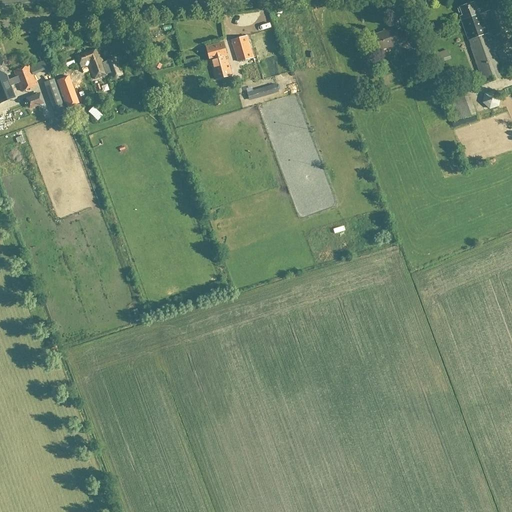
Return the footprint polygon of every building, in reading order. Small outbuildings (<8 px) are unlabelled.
[(458,9),(457,10),(458,14),(460,13),(461,17),(458,18),(466,42),(470,40),(472,46),(470,47),(482,84),(502,78),(490,39),(487,40),(486,35),(487,35),(482,20),(486,19),(492,38),(509,33),(501,8),(480,15),(478,10),(476,11),(473,3),(458,8),(458,9)] [(394,30),(371,38),(376,52),(398,45),(399,48),(407,46),(403,34),(396,36),(394,30)] [(246,38),(231,42),(237,63),(252,59),(246,38)] [(222,45),(205,49),(209,63),(209,62),(214,81),(231,77),(225,58),(226,58),(222,45)] [(495,53),(501,67),(511,64),(506,49),(495,53)] [(106,76),(97,51),(76,57),(79,68),(88,66),(93,80),(106,76)] [(415,51),(402,55),(405,66),(408,65),(412,81),(422,78),(417,62),(418,62),(415,51)] [(449,60),(446,52),(434,56),(437,64),(449,60)] [(0,60),(0,59),(0,98),(13,94),(0,60)] [(12,72),(20,93),(35,88),(28,67),(12,72)] [(60,70),(52,73),(55,78),(62,76),(60,70)] [(452,70),(440,74),(444,86),(455,83),(452,70)] [(70,78),(59,81),(69,115),(80,112),(70,78)] [(52,81),(44,84),(55,119),(64,116),(52,81)] [(296,83),(290,86),(294,95),(300,91),(296,83)] [(275,85),(246,94),(248,100),(277,92),(275,85)] [(500,98),(492,92),(484,95),(481,104),(488,110),(497,107),(500,98)] [(33,109),(45,105),(42,95),(29,99),(33,109)] [(467,95),(448,102),(456,123),(475,116),(467,95)]
